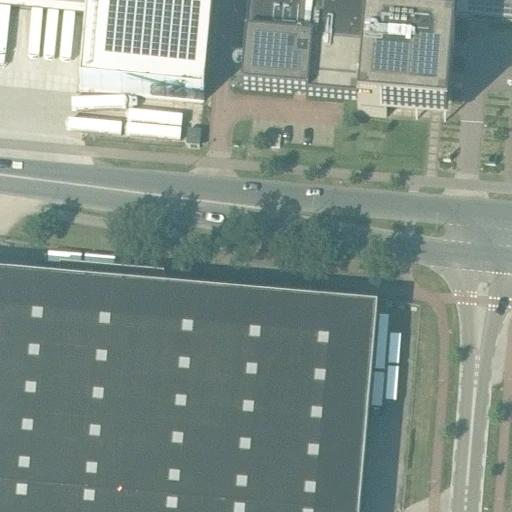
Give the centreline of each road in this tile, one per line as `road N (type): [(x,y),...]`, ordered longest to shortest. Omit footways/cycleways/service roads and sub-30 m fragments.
road 1 (unclassified): [(492,212),(242,188),(179,195)]
road 2 (unclassified): [(179,195),(236,220),(467,258)]
road 3 (unclassified): [(179,195),(0,178)]
road 4 (tertiary): [(477,360),(465,511)]
